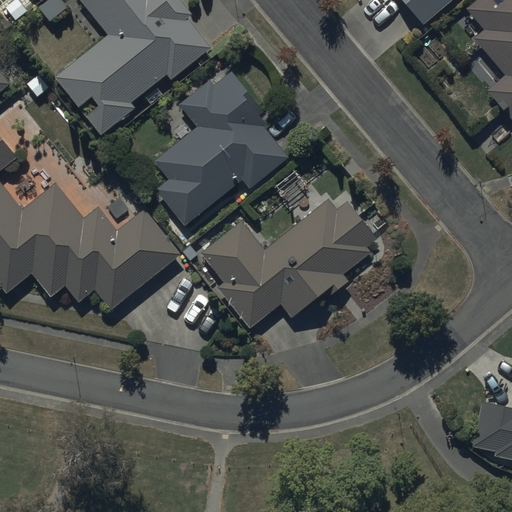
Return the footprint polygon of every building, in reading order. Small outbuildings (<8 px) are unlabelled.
[(83,0),(107,29),(55,71),(101,129),(136,102),(132,98),(167,70),(171,75),(211,43),(188,13),(193,9),(185,0),(83,0)] [(447,0),(404,0),(423,21),(447,0)] [(511,0),(469,0),(464,5),(481,25),(470,33),(501,72),(485,85),(511,119),(511,118),(511,0)] [(0,51),(3,49),(0,44),(0,89),(11,81),(0,66),(0,51)] [(156,184),(185,221),(242,176),(249,185),(290,153),(259,113),(266,108),(233,67),(215,81),(209,74),(179,98),(197,121),(154,155),(169,174),(156,184)] [(0,129),(0,281),(6,288),(31,270),(48,293),(66,280),(78,296),(94,284),(109,306),(181,249),(145,203),(117,225),(99,201),(82,213),(56,177),(22,204),(0,175),(0,166),(17,153),(0,129)] [(242,214),(200,246),(222,276),(216,281),(249,324),(281,300),(291,313),(323,289),(327,294),(350,277),(344,269),(372,248),(368,243),(378,235),(348,196),(336,204),(329,195),(264,244),(242,214)] [(511,402),(480,397),(472,443),(492,446),(491,452),(511,455),(511,402)]
